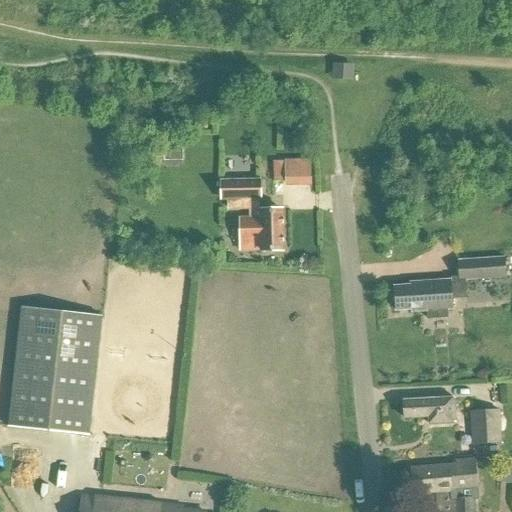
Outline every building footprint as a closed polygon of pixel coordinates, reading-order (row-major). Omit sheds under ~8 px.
[(155,158),(164,158),(164,148),(155,148),(155,158)] [(310,160),(273,162),(274,182),(285,181),(285,188),(311,187),(310,160)] [(244,251),(283,251),(283,212),(259,212),(258,200),(262,200),(261,180),(220,181),(220,201),(227,201),(227,211),(249,211),(249,219),(244,219),(244,251)] [(467,299),(465,281),(507,278),(505,257),(457,260),(458,277),(449,278),(449,281),(414,283),(414,286),(398,287),(399,311),(415,310),(415,312),(430,311),(431,319),(451,318),(450,310),(456,310),(455,300),(467,299)] [(93,436),(106,317),(26,308),(14,428),(93,436)] [(459,423),(458,397),(407,401),(408,419),(430,417),(431,424),(459,423)] [(501,443),(499,410),(470,411),(472,445),(501,443)] [(480,489),(477,460),(457,461),(458,465),(414,469),(416,494),(480,489)] [(511,483),(511,464),(502,464),(501,483),(511,483)] [(86,497),(84,511),(185,511),(186,509),(86,497)] [(475,511),(474,498),(453,499),(454,511),(475,511)]
